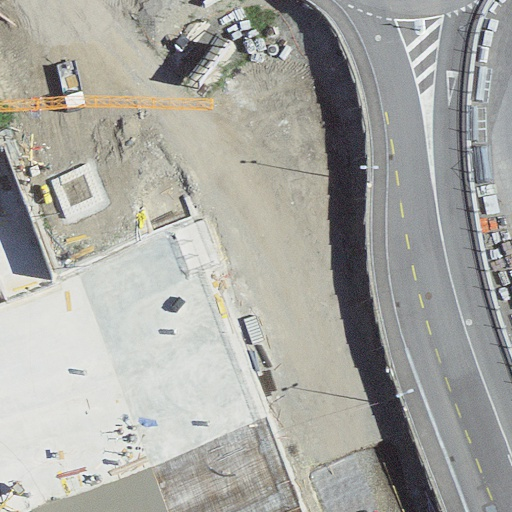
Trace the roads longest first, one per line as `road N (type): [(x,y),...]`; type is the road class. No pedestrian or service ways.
road 1 (unclassified): [(337,59),(271,84),(248,110),(231,178),(258,242),(319,277),(355,278)]
road 2 (unclassified): [(431,233),(451,167),(445,133),(403,78),(337,59)]
road 3 (unclassified): [(489,427),(431,233)]
road 4 (unclassified): [(355,278),(489,427)]
